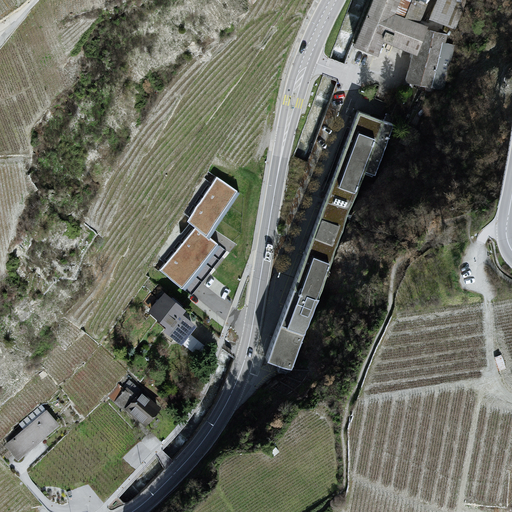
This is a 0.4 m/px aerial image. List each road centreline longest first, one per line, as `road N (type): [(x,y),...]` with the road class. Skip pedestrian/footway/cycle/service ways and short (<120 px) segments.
road 1 (tertiary): [(131,511),(205,437),(236,382),(280,160)]
road 2 (tertiary): [(280,160),(339,0)]
road 3 (tertiary): [(326,0),(295,68),(280,160)]
road 4 (track): [(511,395),(492,363),(487,296),(475,269)]
